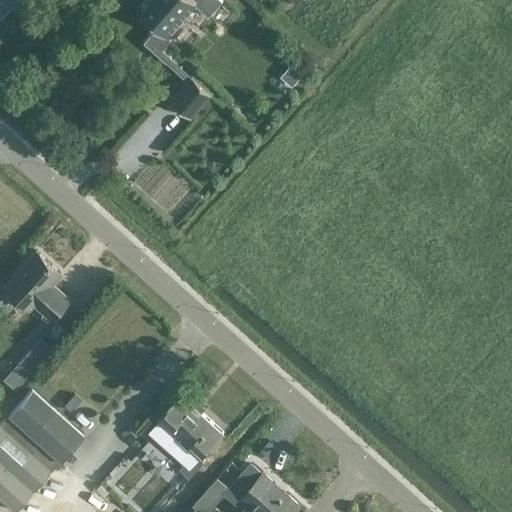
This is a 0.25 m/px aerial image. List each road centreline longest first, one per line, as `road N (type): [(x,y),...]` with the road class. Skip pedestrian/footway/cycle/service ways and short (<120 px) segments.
road 1 (unclassified): [(420,511),(0,135)]
road 2 (unknown): [(198,313),(55,511)]
